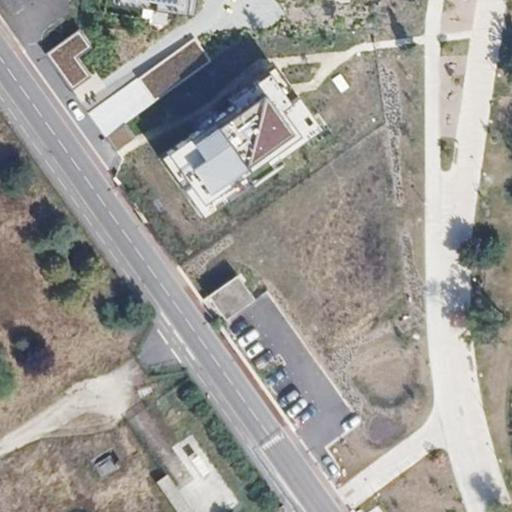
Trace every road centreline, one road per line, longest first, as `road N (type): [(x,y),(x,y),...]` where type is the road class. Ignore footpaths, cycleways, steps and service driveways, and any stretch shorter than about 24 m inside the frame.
road 1 (residential): [(320,511),(77,169)]
road 2 (track): [(0,456),(148,369),(191,329)]
road 3 (residential): [(10,76),(33,60),(101,153),(77,169)]
road 4 (track): [(115,388),(208,511)]
